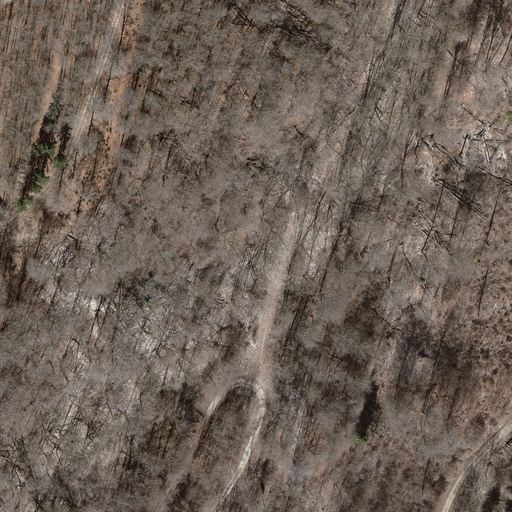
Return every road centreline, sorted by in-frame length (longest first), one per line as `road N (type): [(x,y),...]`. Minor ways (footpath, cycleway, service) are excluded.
road 1 (track): [(161,511),(222,397),(242,383),(256,388),(259,409),(246,460),(211,511)]
road 2 (track): [(123,0),(75,147),(16,221)]
